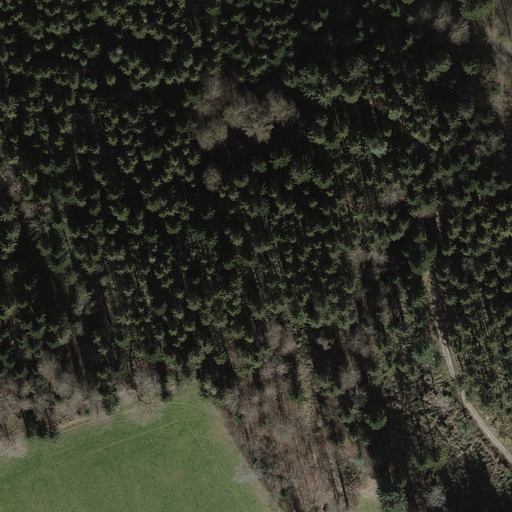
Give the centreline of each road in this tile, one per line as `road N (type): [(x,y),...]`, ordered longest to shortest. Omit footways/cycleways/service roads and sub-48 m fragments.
road 1 (track): [(0,55),(42,75),(86,83),(237,75),(349,97),(403,120),(426,147),(436,180),(436,323),(467,405),(511,460)]
road 2 (track): [(0,453),(180,400),(307,449),(340,485)]
